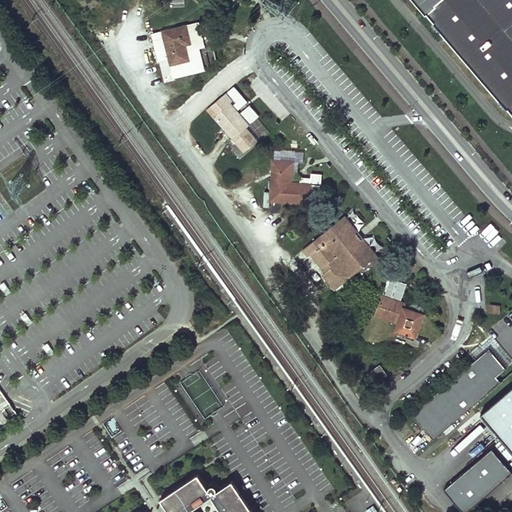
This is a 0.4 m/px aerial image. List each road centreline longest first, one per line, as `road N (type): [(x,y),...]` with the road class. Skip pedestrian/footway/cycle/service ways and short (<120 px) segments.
road 1 (secondary): [(324,0),(511,217)]
road 2 (secondary): [(511,200),(341,0)]
